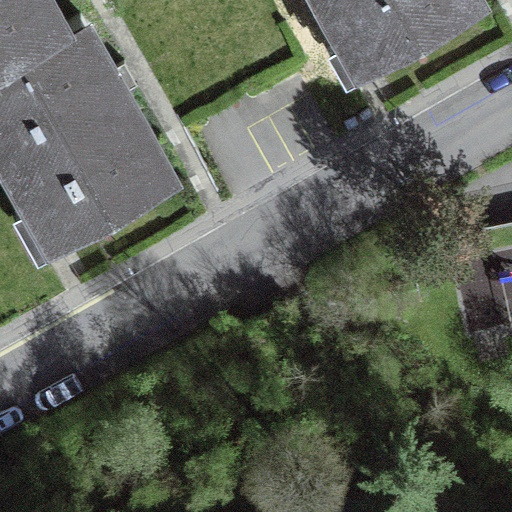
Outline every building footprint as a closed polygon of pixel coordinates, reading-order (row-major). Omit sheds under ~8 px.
[(0,0),(0,59),(65,23),(52,0),(0,0)] [(330,0),(366,64),(480,0),(330,0)] [(83,13),(65,23),(0,59),(0,135),(58,239),(173,174),(121,81),(83,13)] [(421,302),(511,282),(511,228),(485,234),(415,273),(421,302)] [(292,299),(249,322),(267,354),(310,331),(292,299)]
